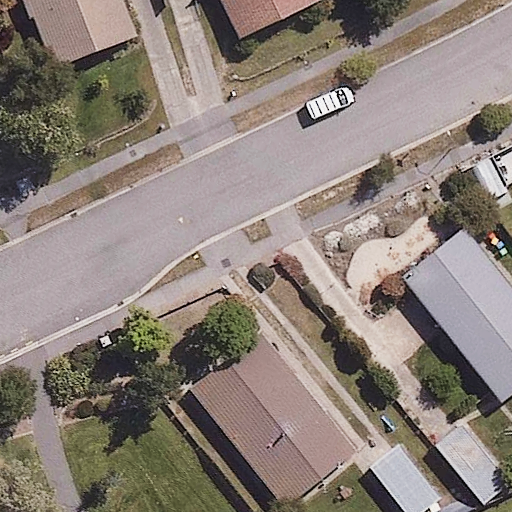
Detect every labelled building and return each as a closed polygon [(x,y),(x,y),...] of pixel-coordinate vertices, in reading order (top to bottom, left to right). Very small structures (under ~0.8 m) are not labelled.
[(132,0),(32,0),(55,64),(144,32),(132,0)] [(223,0),(238,33),(308,0),(223,0)] [(511,276),(468,221),(404,272),(504,398),(511,391),(511,276)] [(263,325),(189,386),(286,504),(360,443),(263,325)] [(469,417),(458,425),(438,397),(417,413),(482,501),(503,485),(489,466),(499,458),(469,417)] [(404,442),(372,471),(408,511),(409,511),(441,484),(404,442)]
